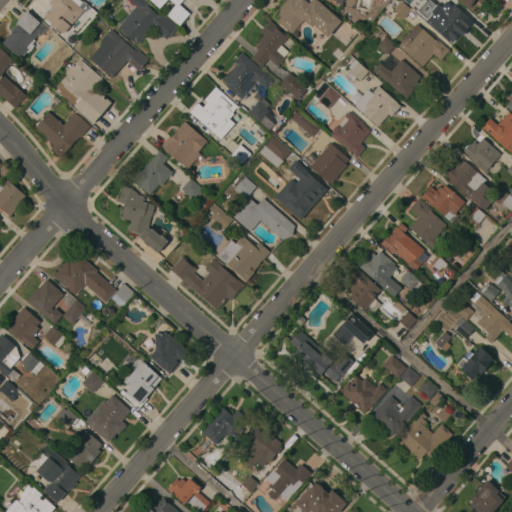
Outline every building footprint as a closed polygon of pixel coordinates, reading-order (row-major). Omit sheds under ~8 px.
[(76,0),(81,4),(79,6),(83,10),(63,33),(58,29),(53,26),(54,25),(43,16),(45,14),(44,14),(48,10),(49,10),(52,6),(48,3),(50,0),(76,0)] [(136,6),(130,0),(145,0),(150,4),(149,6),(159,15),(161,12),(177,26),(166,39),(152,26),(137,44),(117,27),(136,6)] [(182,0),(179,4),(189,13),(179,25),(167,14),(175,4),(170,0),(166,0),(159,8),(149,0),(182,0)] [(315,0),(341,22),(327,37),(305,17),(291,33),(277,21),(281,16),(278,14),(281,10),(280,9),(281,7),(286,0),(315,0)] [(400,0),(411,9),(404,18),(393,9),(397,4),(395,2),(396,0),(400,0)] [(492,0),(486,8),(476,0),(474,0),(468,8),(458,0),(492,0)] [(444,15),(453,4),(468,17),(468,16),(473,20),(464,31),(461,28),(450,41),(425,20),(435,8),(444,15)] [(28,52),(26,51),(20,59),(1,44),(11,32),(10,32),(17,23),(16,23),(27,10),(29,12),(28,13),(40,22),(39,23),(46,29),(40,36),(37,34),(33,39),(34,40),(32,43),(34,45),(33,46),(32,48),(32,49),(31,50),(30,50),(29,50),(28,52)] [(288,36),(280,45),(288,51),(283,57),(284,57),(277,65),(268,58),(261,66),(259,64),(259,65),(253,60),(253,59),(251,57),(258,49),(255,47),(259,42),(258,40),(263,34),(260,31),(270,20),(288,36)] [(449,50),(440,60),(433,54),(422,66),(398,45),(404,38),(416,23),(435,40),(436,39),(449,50)] [(119,35),(118,36),(133,49),(134,48),(138,52),(139,50),(148,59),(138,71),(127,61),(112,78),(95,62),(98,59),(97,58),(112,41),(105,35),(111,29),(119,35)] [(395,45),(387,55),(377,45),(385,36),(395,45)] [(0,48),(13,60),(2,73),(26,95),(14,108),(0,94),(0,48)] [(273,79),(265,88),(257,81),(241,99),(227,87),(228,85),(223,79),(236,64),(233,61),(241,52),(273,79)] [(368,71),(359,81),(354,76),(354,77),(352,75),(353,75),(349,71),(351,70),(348,67),(353,61),(348,56),(350,54),(368,71)] [(60,94),(62,92),(61,91),(62,90),(61,88),(63,86),(59,83),(67,74),(65,73),(78,57),(102,77),(90,91),(92,94),(96,90),(110,102),(110,103),(110,104),(94,123),(60,94)] [(423,78),(412,90),(413,91),(406,99),(373,70),(379,62),(387,69),(388,68),(391,71),(398,63),(397,63),(399,60),(400,61),(401,59),(423,78)] [(280,83),(289,72),(307,88),(298,99),(280,83)] [(328,108),(318,99),(319,97),(314,93),(324,82),(339,95),(328,108)] [(237,106),(228,117),(236,125),(229,133),(222,126),(215,134),(190,111),(197,103),(202,107),(207,102),(203,100),(215,86),(237,106)] [(397,102),(397,103),(400,105),(391,116),(388,114),(378,126),(356,107),(355,103),(367,89),(372,93),(378,86),(397,102)] [(511,92),(502,103),(511,112),(511,92)] [(269,129),(267,127),(267,128),(259,121),(258,122),(248,112),(258,100),(269,110),(269,111),(273,115),(273,124),(269,129)] [(289,116),(297,107),(321,127),(313,137),(289,116)] [(363,124),(362,124),(370,131),(359,143),(364,147),(356,157),(353,154),(330,134),(334,130),(332,129),(336,125),(337,127),(339,125),(341,127),(348,119),(344,116),(345,115),(344,114),(346,112),(347,112),(349,111),(363,124)] [(511,155),(481,127),(489,118),(496,124),(508,111),(511,114),(511,155)] [(48,112),(63,125),(74,112),(90,126),(80,137),(79,136),(62,156),(59,154),(58,155),(53,151),(54,150),(51,147),(53,145),(46,139),(48,137),(35,126),(48,112)] [(207,141),(197,151),(200,154),(187,168),(181,163),(181,164),(160,146),(168,137),(169,138),(184,121),(207,141)] [(287,148),(288,148),(290,150),(289,150),(290,151),(282,160),(283,160),(276,167),(258,152),(272,135),(287,148)] [(500,154),(485,171),(471,158),(471,157),(463,150),(469,143),(470,144),(473,141),(477,144),(482,138),(500,154)] [(310,166),(319,154),(316,151),(320,146),(324,150),(330,143),(348,159),(344,163),(347,165),(336,177),(337,178),(335,180),(334,179),(332,182),(333,183),(331,185),(310,166)] [(253,156),(243,167),(230,155),(240,144),(253,156)] [(131,179),(139,170),(140,171),(159,150),(168,158),(163,163),(172,172),(160,186),(159,184),(150,195),(131,179)] [(449,180),(450,179),(442,172),(448,164),(454,169),(462,159),(486,180),(483,183),(492,190),(488,195),(493,199),(484,210),(449,180)] [(283,191),(292,181),(295,183),(306,171),(326,189),(321,195),(319,193),(317,196),(315,194),(314,195),(315,196),(309,203),(309,202),(303,209),(283,191)] [(256,186),(245,198),(234,188),(245,176),(256,186)] [(191,178),(203,189),(193,199),(181,189),(191,178)] [(0,208),(0,185),(1,186),(6,180),(26,196),(10,216),(0,208)] [(464,202),(454,214),(457,216),(451,222),(432,206),(421,197),(430,186),(436,191),(440,186),(442,188),(445,184),(464,202)] [(137,194),(143,196),(142,202),(154,205),(151,215),(148,227),(150,230),(151,228),(159,235),(160,234),(161,235),(167,240),(166,241),(166,242),(157,253),(149,246),(148,246),(143,241),(138,236),(140,234),(127,230),(130,220),(120,217),(124,204),(118,202),(121,190),(122,186),(130,188),(137,192),(137,194)] [(494,195),(501,187),(508,194),(511,189),(511,208),(510,211),(494,195)] [(294,225),(292,235),(282,239),(260,220),(250,231),(233,217),(249,198),(257,204),(263,198),(294,225)] [(435,238),(439,241),(432,249),(426,243),(409,228),(418,216),(409,208),(418,198),(432,210),(431,212),(446,224),(435,238)] [(233,219),(232,220),(233,221),(226,229),(225,228),(223,229),(209,217),(213,212),(209,209),(214,203),(233,219)] [(478,224),(468,216),(476,206),(486,215),(478,224)] [(396,226),(397,227),(401,222),(407,228),(404,232),(424,251),(417,258),(422,262),(415,270),(394,252),(392,254),(380,243),(396,226)] [(270,252),(245,281),(224,262),(222,264),(215,257),(238,232),(254,246),(258,242),(270,252)] [(395,264),(394,265),(396,268),(389,276),(401,288),(393,297),(359,266),(372,252),(375,255),(380,251),(395,264)] [(84,284),(75,295),(53,276),(62,266),(61,266),(67,259),(70,262),(78,253),(97,270),(96,272),(116,290),(105,302),(84,284)] [(244,285),(231,300),(228,297),(217,310),(170,269),(173,264),(174,265),(182,256),(196,268),(193,272),(202,280),(209,272),(204,268),(213,258),(244,285)] [(380,289),(373,298),(380,304),(373,312),(367,307),(364,310),(349,296),(352,292),(349,289),(353,284),(347,278),(356,268),(380,289)] [(423,283),(414,293),(400,280),(401,278),(400,277),(405,271),(406,272),(408,270),(423,283)] [(511,282),(511,307),(507,304),(506,305),(501,301),(507,294),(496,284),(504,275),(511,282)] [(54,324),(27,299),(38,287),(39,287),(46,279),(63,294),(51,308),(53,310),(55,308),(62,314),(54,324)] [(481,293),(482,292),(480,290),(487,282),(489,284),(490,283),(490,284),(491,282),(499,289),(498,290),(498,291),(496,293),(498,295),(492,301),(491,300),(490,301),(481,293)] [(123,283),(134,293),(126,303),(114,293),(123,283)] [(471,305),(480,295),(492,305),(507,319),(508,319),(509,320),(508,321),(511,324),(511,337),(511,338),(502,330),(491,343),(484,337),(488,333),(476,322),(477,322),(475,309),(471,305)] [(73,324),(62,315),(76,299),(86,308),(73,324)] [(399,321),(404,314),(394,305),(397,301),(408,310),(407,311),(416,319),(408,329),(399,321)] [(465,319),(464,319),(455,311),(463,302),(472,310),(472,311),(473,312),(466,320),(465,319)] [(6,326),(9,324),(11,322),(10,321),(12,319),(13,320),(15,318),(14,317),(23,306),(39,321),(36,325),(39,328),(33,336),(39,341),(32,349),(6,326)] [(373,332),(363,343),(353,335),(344,345),(332,334),(351,313),(373,332)] [(474,328),(465,339),(455,330),(457,327),(454,325),(461,317),(474,328)] [(44,336),(51,326),(66,338),(58,348),(44,336)] [(335,381),(328,375),(326,378),(321,374),(320,375),(295,352),(297,349),(289,341),(299,330),(334,362),(343,352),(353,361),(335,381)] [(444,331),(451,337),(446,342),(450,345),(445,351),(434,342),(444,331)] [(149,356),(155,349),(154,333),(166,332),(166,336),(167,334),(168,335),(169,334),(184,347),(175,358),(180,362),(170,374),(149,356)] [(0,369),(0,336),(2,334),(16,347),(19,357),(11,367),(20,375),(14,382),(0,369)] [(482,373),(479,371),(473,380),(460,369),(461,368),(457,365),(468,350),(473,354),(479,347),(491,357),(493,359),(482,373)] [(20,362),(28,352),(43,365),(35,374),(20,362)] [(383,365),(392,355),(406,367),(397,378),(383,365)] [(145,397),(147,398),(137,410),(123,398),(127,393),(125,392),(130,387),(124,381),(142,361),(161,378),(145,397)] [(419,376),(410,386),(409,385),(408,386),(400,379),(401,378),(400,377),(408,367),(419,376)] [(103,381),(92,393),(81,383),(92,371),(103,381)] [(374,404),(373,403),(364,413),(339,391),(347,382),(349,383),(356,375),(362,381),(365,377),(375,387),(379,383),(387,389),(374,404)] [(17,389),(14,392),(17,395),(12,401),(0,390),(0,386),(6,380),(17,389)] [(437,388),(429,398),(419,390),(427,380),(437,388)] [(437,392),(442,396),(439,400),(453,412),(445,422),(432,410),(435,407),(429,401),(437,392)] [(130,410),(121,420),(126,425),(118,434),(116,433),(108,441),(85,421),(104,399),(106,401),(112,394),(130,410)] [(421,404),(407,420),(404,417),(401,421),(404,423),(393,435),(391,434),(391,435),(386,431),(387,430),(379,423),(378,425),(370,418),(390,395),(398,402),(394,407),(398,410),(401,407),(401,406),(410,395),(421,404)] [(77,417),(69,426),(56,415),(63,407),(66,410),(67,409),(77,417)] [(222,407),(230,414),(232,412),(234,414),(237,410),(240,412),(241,411),(245,415),(236,426),(243,432),(235,441),(227,434),(226,436),(224,434),(215,444),(201,432),(222,407)] [(431,459),(424,453),(419,460),(396,440),(420,411),(426,416),(423,419),(426,422),(423,425),(433,433),(440,424),(452,434),(431,459)] [(269,463),(267,461),(262,467),(256,462),(252,467),(244,461),(253,450),(241,440),(253,426),(267,437),(268,436),(271,438),(273,436),(281,443),(278,446),(282,448),(269,463)] [(67,457),(71,452),(69,450),(85,430),(102,445),(99,449),(101,450),(88,465),(84,462),(79,468),(67,457)] [(43,490),(50,482),(49,481),(48,482),(36,471),(47,457),(40,451),(46,444),(70,465),(69,466),(80,476),(75,481),(77,483),(70,490),(69,489),(57,502),(43,490)] [(511,455),(511,456),(503,467),(511,473),(511,455)] [(272,471),(273,472),(284,459),(293,467),(300,459),(303,462),(301,464),(312,474),(294,495),(292,493),(281,505),(275,500),(279,495),(278,494),(274,499),(267,493),(271,489),(268,487),(262,494),(256,488),(263,479),(269,484),(270,483),(266,479),(272,471)] [(258,483),(250,492),(241,484),(249,475),(258,483)] [(201,511),(187,501),(184,504),(167,489),(176,478),(179,480),(181,478),(184,481),(187,477),(197,485),(198,484),(200,487),(198,489),(200,489),(197,492),(209,502),(201,511)] [(478,511),(470,504),(472,502),(469,499),(486,480),(488,481),(489,481),(492,484),(491,485),(505,497),(502,499),(503,500),(492,511),(478,511)] [(346,503),(338,511),(312,511),(309,509),(306,511),(291,511),(289,510),(314,481),(317,485),(319,484),(322,487),(322,488),(328,494),(331,490),(346,503)] [(7,511),(6,511),(16,499),(18,501),(21,498),(19,496),(28,486),(31,489),(33,487),(41,494),(38,498),(42,501),(44,498),(55,507),(50,511),(7,511)] [(179,511),(145,511),(153,503),(156,506),(163,498),(179,511)]
